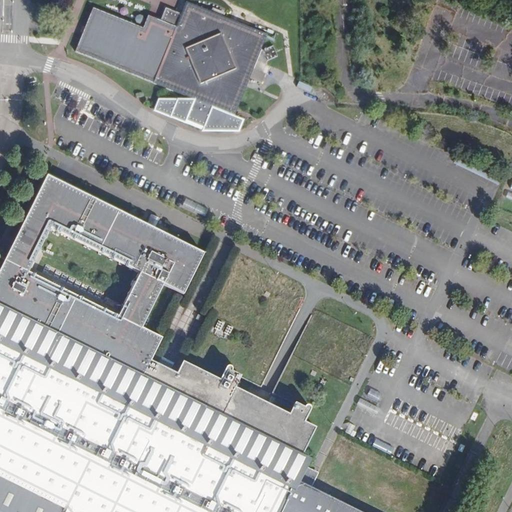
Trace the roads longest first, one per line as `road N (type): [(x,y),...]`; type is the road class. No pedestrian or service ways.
road 1 (unknown): [(382,326),(240,253)]
road 2 (unknown): [(326,444),(382,326)]
